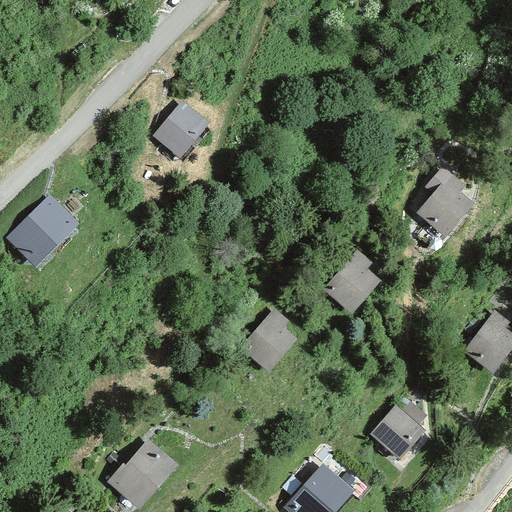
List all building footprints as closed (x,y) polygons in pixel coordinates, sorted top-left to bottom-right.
[(199,131),(168,106),(139,141),(170,166),(199,131)] [(452,188),(431,170),(412,192),(419,198),(406,214),(410,218),(404,225),(427,245),(460,208),(446,196),(452,188)] [(62,229),(35,200),(0,231),(0,252),(17,270),(62,229)] [(359,267),(345,254),(310,293),(335,315),(362,284),(352,275),(359,267)] [(276,324),(262,313),(232,349),(258,370),(281,342),(269,332),(276,324)] [(496,326),(483,317),(453,356),(477,374),(501,343),(490,335),(496,326)] [(410,433),(383,410),(357,439),(384,463),(410,433)] [(162,467),(136,443),(96,487),(123,511),(162,467)] [(316,511),(335,491),(310,470),(273,511),(316,511)]
